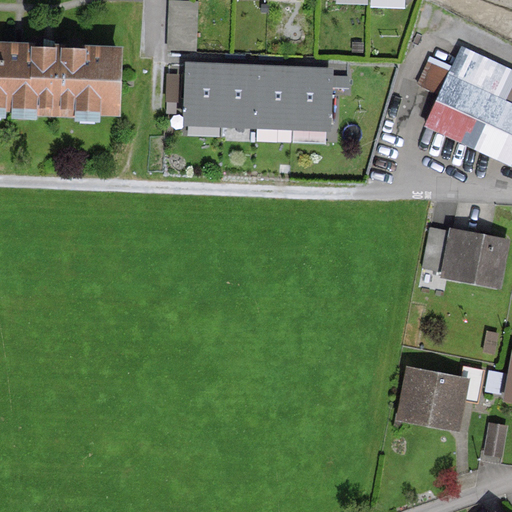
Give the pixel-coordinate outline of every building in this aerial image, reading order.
[(168,0),(168,13),(197,14),(198,2),(168,0)] [(168,13),(167,25),(197,27),(197,14),(168,13)] [(167,25),(167,38),(196,39),(197,27),(167,25)] [(196,51),(196,39),(167,38),(166,50),(196,51)] [(2,107),(9,107),(12,49),(0,48),(0,100),(1,100),(0,107),(2,107)] [(118,53),(12,49),(9,107),(17,107),(18,101),(32,102),(31,111),(81,113),(81,104),(95,104),(95,111),(115,111),(118,53)] [(440,95),(427,124),(511,163),(511,85),(511,83),(511,72),(462,49),(451,73),(433,64),(422,87),(440,95)] [(185,121),(221,123),(223,71),(187,70),(185,121)] [(221,123),(257,124),(259,73),(223,71),(221,123)] [(257,124),(292,126),(294,74),(259,73),(257,124)] [(330,76),(294,74),(292,126),(328,127),(330,76)] [(430,229),(422,268),(497,283),(505,243),(491,241),(493,234),(479,231),(478,238),(430,229)] [(487,332),(483,351),(493,353),(497,334),(487,332)] [(412,372),(404,415),(454,425),(460,394),(478,397),(483,371),(464,368),(461,382),(412,372)] [(489,372),(486,391),(500,394),(503,374),(489,372)] [(491,426),(486,452),(500,455),(505,428),(491,426)]
